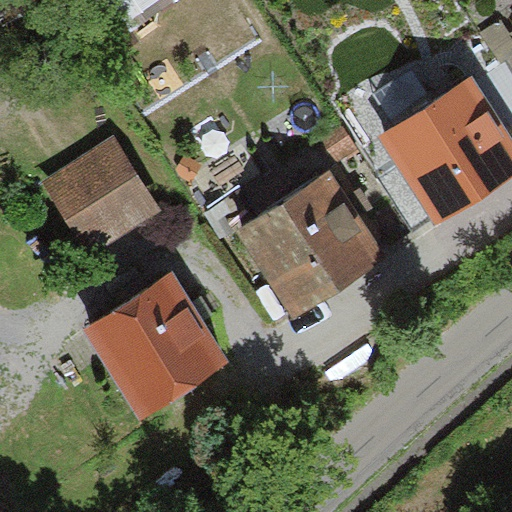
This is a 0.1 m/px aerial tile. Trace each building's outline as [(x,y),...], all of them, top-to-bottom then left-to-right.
[(511,135),(511,134),(511,70),(504,58),(497,47),(467,67),(511,135)] [(511,147),(511,135),(467,67),(463,62),(379,118),(434,200),(511,147)] [(106,128),(48,165),(87,227),(145,190),(106,128)] [(376,236),(317,151),(234,209),(293,294),(376,236)] [(164,259),(83,311),(137,394),(218,341),(164,259)]
